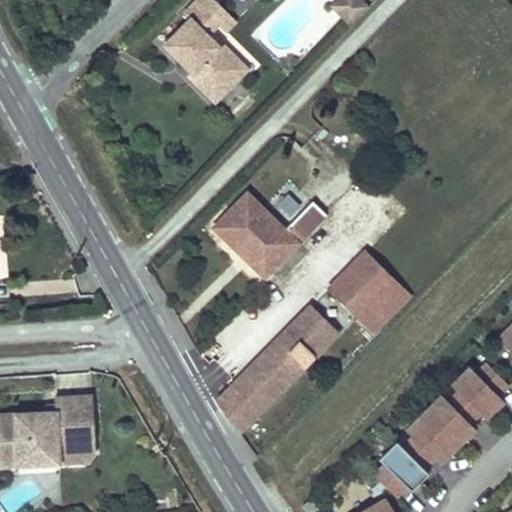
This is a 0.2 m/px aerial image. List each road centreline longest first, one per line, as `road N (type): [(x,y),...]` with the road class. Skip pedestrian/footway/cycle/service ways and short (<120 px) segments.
road 1 (tertiary): [(23,112),(252,511)]
road 2 (residential): [(133,0),(23,112)]
